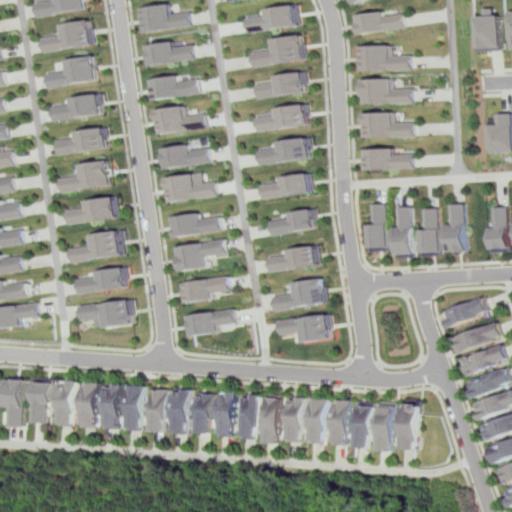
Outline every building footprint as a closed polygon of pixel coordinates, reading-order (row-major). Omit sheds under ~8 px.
[(88,10),(86,0),(53,0),(35,2),(37,16),(88,10)] [(199,27),(197,10),(177,13),(176,3),(143,7),(146,33),(199,27)] [(272,17),(253,19),(254,32),(305,27),(302,5),(271,8),(272,17)] [(411,29),(409,10),(361,16),(364,35),(411,29)] [(480,17),(483,52),(506,50),(505,15),(480,17)] [(96,45),(92,20),(61,24),(62,36),(42,39),(44,52),(96,45)] [(260,67),(311,59),(307,35),(277,40),(279,50),(258,54),(260,67)] [(202,60),(200,45),(182,47),(181,41),(150,45),(153,66),(202,60)] [(417,70),(416,55),(397,55),(397,45),(363,46),(363,72),(417,70)] [(65,60),(67,70),(47,73),(49,88),(99,81),(96,56),(65,60)] [(0,68),(0,86),(8,86),(5,68),(0,68)] [(262,86),(263,99),(312,92),(309,72),(274,77),(275,84),(262,86)] [(155,79),(157,100),(207,94),(205,74),(155,79)] [(419,104),(418,88),(400,89),(399,79),(365,81),(366,105),(419,104)] [(55,121),(105,114),(102,95),(52,102),(55,121)] [(0,113),(8,112),(6,97),(0,97),(0,113)] [(264,131),(314,125),(312,104),(280,108),(281,115),(263,117),(264,131)] [(193,115),(191,105),(158,110),(162,136),(213,128),(211,113),(193,115)] [(366,114),(366,138),(419,138),(419,122),(400,122),(400,113),(366,114)] [(492,119),(493,153),(511,152),(511,113),(501,114),(501,119),(492,119)] [(0,139),(10,138),(8,124),(0,125),(0,139)] [(110,147),(107,126),(76,131),(77,141),(60,144),(61,155),(110,147)] [(316,159),(314,138),(276,142),(276,150),(264,151),(266,165),(316,159)] [(218,164),(216,148),(197,151),(196,145),(165,149),(168,170),(218,164)] [(0,167),(18,165),(16,150),(0,152),(0,167)] [(369,150),(369,169),(419,169),(419,150),(369,150)] [(114,185),(110,161),(82,166),(84,177),(62,181),(64,194),(114,185)] [(318,192),(316,174),(266,181),(268,200),(318,192)] [(223,197),(221,183),(208,184),(207,175),(170,179),(172,203),(223,197)] [(0,193),(18,191),(16,176),(0,179),(0,193)] [(121,218),(117,197),(88,201),(88,207),(69,210),(71,225),(121,218)] [(0,199),(0,220),(27,217),(24,202),(5,205),(4,199),(0,199)] [(389,252),(389,203),(371,203),(371,252),(389,252)] [(453,205),(468,204),(471,251),(451,251),(450,225),(455,225),(453,205)] [(415,206),(417,257),(399,258),(397,228),(401,227),(400,207),(415,206)] [(497,208),(511,207),(511,252),(495,253),(493,228),(498,228),(497,208)] [(427,209),(442,208),(445,256),(424,257),(423,230),(428,230),(427,209)] [(321,228),(317,209),(274,216),(277,235),(321,228)] [(227,231),(224,213),(175,219),(178,238),(227,231)] [(0,227),(0,247),(28,244),(25,228),(12,231),(11,226),(0,227)] [(127,256),(124,231),(91,236),(93,246),(72,249),(74,263),(127,256)] [(184,272),(214,267),(212,256),(233,253),(231,239),(180,247),(184,272)] [(274,272),(324,266),(322,246),(272,253),(274,272)] [(25,257),(6,260),(5,254),(0,254),(0,274),(27,272),(25,257)] [(132,287),(130,268),(79,275),(81,294),(132,287)] [(187,303),(236,296),(233,277),(184,283),(187,303)] [(296,283),(297,294),(278,296),(279,311),(330,304),(327,279),(296,283)] [(0,281),(0,302),(31,298),(29,283),(12,285),(11,280),(0,281)] [(495,312),(448,330),(447,326),(453,323),(449,312),(489,297),(495,312)] [(138,326),(135,301),(82,306),(84,321),(104,319),(105,329),(138,326)] [(0,330),(26,327),(25,321),(44,318),(42,304),(0,309),(0,330)] [(241,328),(239,309),(189,315),(191,335),(241,328)] [(332,314),(281,323),(285,339),(303,336),(304,344),(336,338),(332,314)] [(509,337),(463,355),(456,337),(502,320),(509,337)] [(511,355),(511,361),(470,377),(464,360),(508,344),(511,355)] [(511,386),(474,401),(469,389),(475,387),(473,383),(511,367),(511,386)] [(35,422),(50,423),(51,403),(56,404),(58,380),(38,378),(35,422)] [(30,380),(10,379),(9,406),(14,406),(12,426),(27,427),(30,380)] [(81,379),(76,427),(61,425),(64,379),(81,379)] [(104,383),(101,416),(99,416),(97,428),(84,427),(87,382),(104,383)] [(127,385),(122,429),(105,427),(109,384),(127,385)] [(150,386),(149,420),(143,420),(143,430),(129,429),(131,385),(150,386)] [(174,390),(170,420),(168,420),(167,432),(152,431),(155,389),(174,390)] [(195,390),(193,423),(191,423),(190,434),(176,433),(178,389),(195,390)] [(242,391),(240,426),(237,425),(236,437),(221,436),(224,392),(232,392),(232,390),(242,391)] [(511,410),(481,422),(479,415),(485,413),(482,404),(511,392),(511,410)] [(219,394),(217,420),(214,419),(213,434),(198,433),(201,393),(219,394)] [(264,395),(262,428),(260,428),(259,440),(243,438),(247,396),(251,396),(251,394),(264,395)] [(287,398),(285,436),(282,436),(282,443),(267,443),(270,397),(287,398)] [(311,399),(309,432),(305,432),(304,441),(291,440),(293,400),(299,401),(299,398),(311,399)] [(335,399),(331,433),(328,432),(327,444),(313,442),(318,398),(335,399)] [(356,400),(353,433),(350,433),(349,447),(335,446),(339,399),(356,400)] [(418,450),(403,450),(406,403),(426,404),(424,445),(418,444),(418,450)] [(379,407),(377,434),(373,434),(372,446),(358,445),(362,405),(379,407)] [(402,407),(399,445),(395,445),(395,451),(381,450),(384,406),(402,407)] [(511,436),(492,443),(486,426),(511,416),(511,436)] [(511,459),(497,465),(492,450),(511,442),(511,459)] [(511,481),(508,483),(501,467),(511,462),(511,481)]
